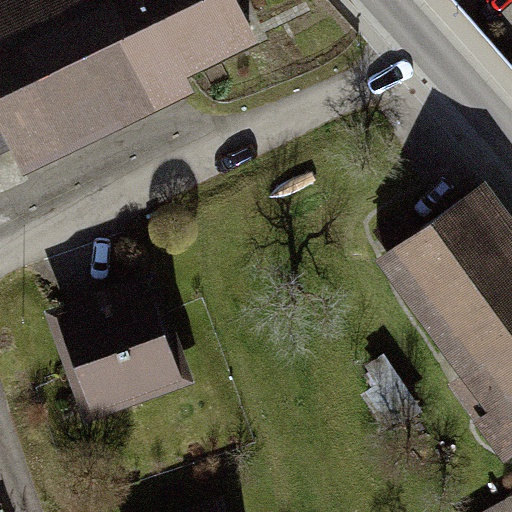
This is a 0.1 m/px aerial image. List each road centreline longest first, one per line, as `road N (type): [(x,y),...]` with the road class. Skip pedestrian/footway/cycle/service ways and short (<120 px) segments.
road 1 (residential): [(427,46),(375,80),(0,249)]
road 2 (tertiary): [(511,141),(427,46)]
